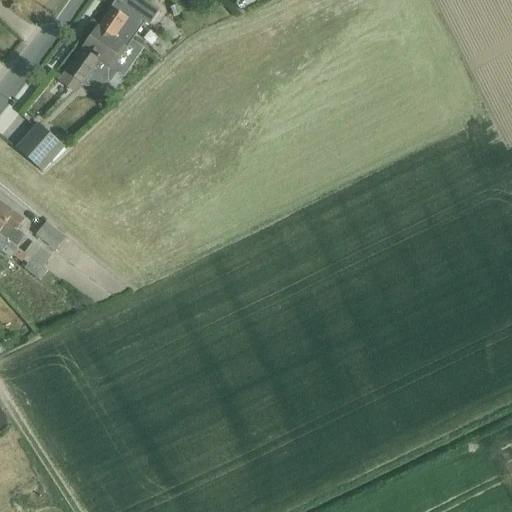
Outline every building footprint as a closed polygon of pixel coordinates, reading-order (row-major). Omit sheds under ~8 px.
[(116,2),(97,29),(123,47),(126,49),(131,41),(145,21),(150,25),(159,11),(143,0),(123,0),(120,5),(116,2)] [(156,27),(176,44),(185,33),(166,16),(156,27)] [(97,29),(66,73),(86,87),(109,83),(116,73),(114,60),(123,47),(97,29)] [(61,146),(38,126),(17,150),(39,170),(61,146)] [(0,237),(16,250),(17,251),(17,250),(26,239),(18,233),(25,225),(0,206),(0,237)] [(35,238),(55,253),(64,241),(44,226),(35,238)] [(16,250),(0,237),(0,252),(10,260),(12,257),(21,264),(23,262),(27,265),(23,270),(40,283),(47,273),(43,270),(42,270),(23,256),(24,255),(17,250),(17,251),(16,250)] [(33,244),(24,255),(23,256),(42,270),(43,270),(52,258),(33,244)]
